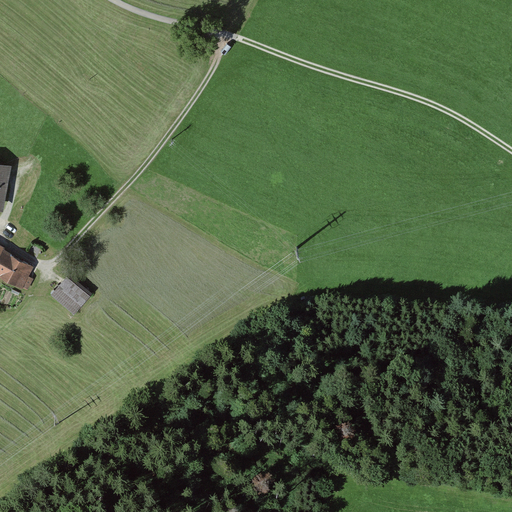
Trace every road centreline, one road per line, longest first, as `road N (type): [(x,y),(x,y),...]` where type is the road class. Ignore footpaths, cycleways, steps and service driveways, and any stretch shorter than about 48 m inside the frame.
road 1 (track): [(112,0),(440,107),(511,151)]
road 2 (track): [(51,264),(157,149),(207,79),(223,34)]
